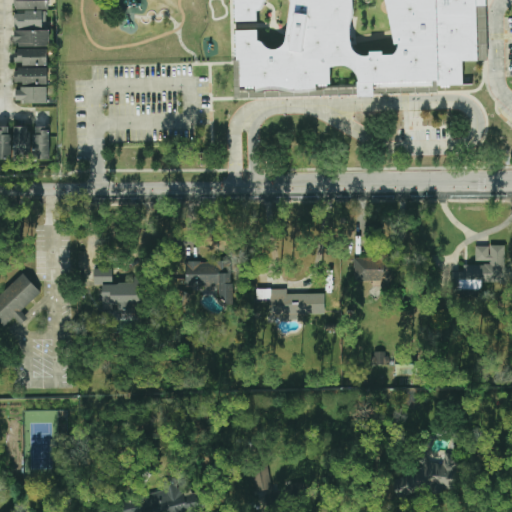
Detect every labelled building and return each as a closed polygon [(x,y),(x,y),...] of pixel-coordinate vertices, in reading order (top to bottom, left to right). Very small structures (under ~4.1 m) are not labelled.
[(15,0),(15,10),(49,9),(48,0),(15,0)] [(481,0),(481,5),(471,6),(472,61),(457,61),(457,84),(431,85),(431,80),(429,80),(429,86),(372,87),(372,82),(367,82),(367,96),(351,96),(350,82),(350,77),(348,73),(345,70),(342,67),(338,66),(334,65),(329,65),(325,66),(322,67),(322,83),(309,84),(309,87),(306,88),(302,89),(298,89),(293,89),(289,90),(286,90),(280,88),(275,87),(271,86),(267,86),(262,86),(257,87),(254,87),(248,89),(248,85),(238,85),(236,30),(249,29),(250,40),(252,40),(255,42),(256,44),(259,46),(262,48),(266,49),(270,48),(274,46),(276,43),(278,37),(279,27),(281,20),(282,8),(283,2),(282,0),(257,0),(257,1),(255,5),(253,8),(249,11),(249,20),(236,20),(235,0),(481,0)] [(15,13),(15,28),(43,27),(43,12),(15,13)] [(50,46),(49,30),(15,31),(15,47),(50,46)] [(46,49),(15,49),(16,65),(47,65),(46,49)] [(15,83),(48,84),(48,68),(15,68),(15,83)] [(47,87),(16,87),(16,103),(47,103),(47,87)] [(0,127),(0,158),(11,159),(12,128),(0,127)] [(50,127),(35,127),(34,159),(49,159),(50,127)] [(395,253),(380,253),(380,258),(356,258),(356,281),(381,281),(381,288),(394,288),(395,253)] [(220,286),(220,304),(232,303),(232,262),(186,262),(186,286),(220,286)] [(113,283),(113,268),(94,268),(94,285),(105,284),(106,334),(114,333),(113,320),(137,320),(137,309),(148,309),(148,275),(135,275),(135,283),(113,283)] [(41,292),(24,274),(0,296),(0,322),(4,327),(14,318),(21,326),(29,319),(21,311),(41,292)] [(287,294),(287,289),(257,289),(257,300),(271,300),(271,314),(325,314),(325,294),(287,294)] [(388,352),(372,352),(373,366),(388,365),(388,352)] [(396,375),(417,375),(417,364),(396,364),(396,375)] [(455,493),(459,455),(444,454),(443,463),(427,461),(428,457),(418,456),(416,479),(396,477),(395,488),(455,493)] [(256,497),(265,495),(265,494),(271,493),(267,463),(251,466),(256,497)] [(151,494),(156,511),(198,511),(199,511),(191,482),(151,494)] [(122,511),(142,511),(145,510),(138,497),(120,508),(122,511)]
